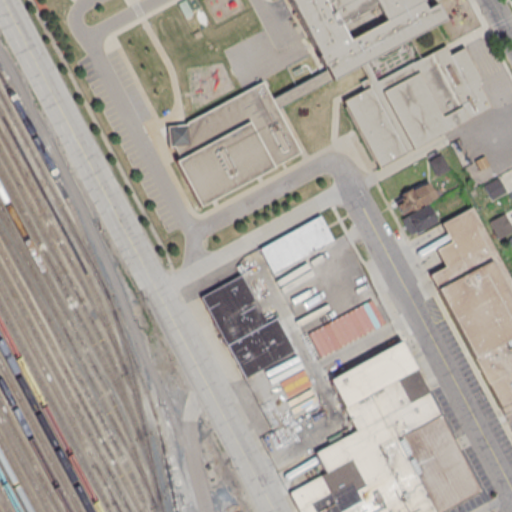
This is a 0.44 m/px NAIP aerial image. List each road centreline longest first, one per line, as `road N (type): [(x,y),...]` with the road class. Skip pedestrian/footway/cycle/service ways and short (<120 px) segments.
road 1 (tertiary): [(275,511),(1,0)]
road 2 (residential): [(511,491),(361,213),(340,196),(326,199)]
road 3 (residential): [(326,199),(155,291)]
